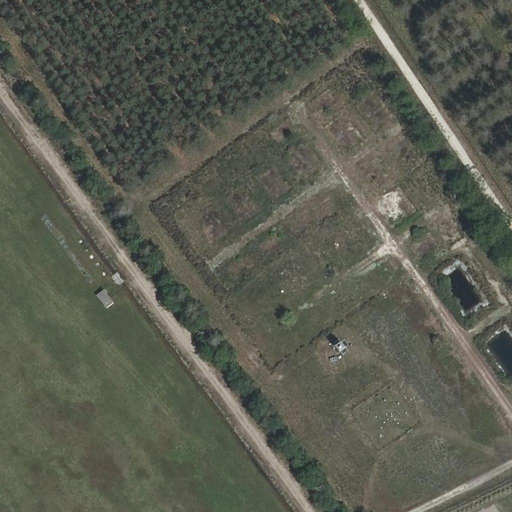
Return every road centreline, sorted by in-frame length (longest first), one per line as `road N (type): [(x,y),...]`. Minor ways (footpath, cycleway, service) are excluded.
road 1 (track): [(0,93),(306,511),(420,511),(511,466)]
road 2 (track): [(511,222),(363,0)]
